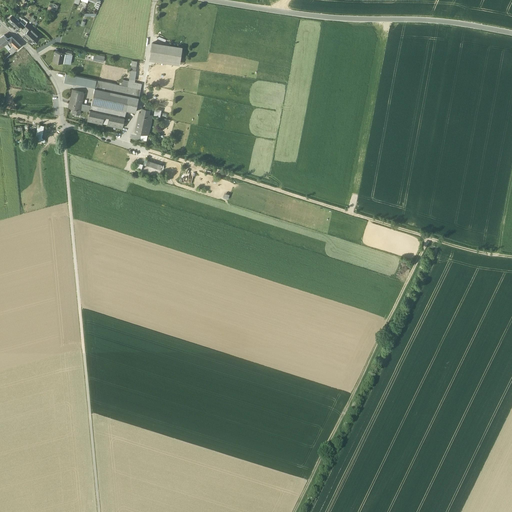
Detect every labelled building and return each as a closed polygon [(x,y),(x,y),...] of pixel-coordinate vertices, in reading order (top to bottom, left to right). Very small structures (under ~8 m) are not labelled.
[(48,8),(57,11),(59,5),(50,2),(48,8)] [(19,20),(14,15),(11,19),(11,20),(9,22),(14,26),(15,25),(18,28),(22,23),(20,21),(19,22),(18,21),(19,20)] [(28,22),(23,18),(20,21),(22,23),(18,28),(20,30),(24,27),(28,22)] [(31,28),(28,31),(24,35),(31,42),(33,40),(34,41),(36,38),(37,39),(39,36),(31,28)] [(20,45),(12,37),(8,39),(4,35),(0,37),(0,48),(7,43),(11,48),(9,49),(12,53),(15,50),(20,45)] [(150,60),(179,64),(182,47),(153,43),(150,60)] [(61,52),(55,51),(53,61),(63,63),(64,59),(65,53),(62,52),(61,52)] [(132,59),(128,81),(134,82),(138,61),(132,59)] [(96,80),(66,74),(65,78),(77,80),(76,85),(76,84),(95,88),(96,80)] [(121,85),(96,80),(95,88),(114,92),(111,107),(119,108),(118,116),(125,118),(124,118),(126,110),(136,112),(139,97),(141,89),(121,85)] [(128,81),(122,80),(121,85),(141,89),(142,84),(134,82),(128,81)] [(114,92),(95,88),(92,103),(111,107),(114,92)] [(84,93),(72,90),(71,96),(71,97),(73,97),(73,96),(83,98),(84,93)] [(83,98),(73,96),(73,97),(71,97),(69,108),(73,109),(80,110),(81,104),(83,98)] [(111,107),(92,103),(91,106),(90,111),(117,116),(118,116),(119,108),(111,107)] [(91,106),(83,105),(83,104),(81,104),(80,110),(90,112),(90,111),(91,106)] [(153,116),(160,117),(162,109),(155,108),(153,116)] [(117,116),(90,111),(90,112),(88,120),(93,121),(101,123),(101,122),(103,120),(104,116),(109,117),(108,121),(109,123),(109,125),(118,127),(123,128),(125,118),(118,116),(117,116)] [(142,113),(140,112),(136,132),(149,135),(153,115),(148,114),(142,113)] [(44,125),(38,124),(35,140),(45,142),(45,138),(42,138),(44,125)] [(148,165),(163,170),(165,165),(149,160),(148,165)]
